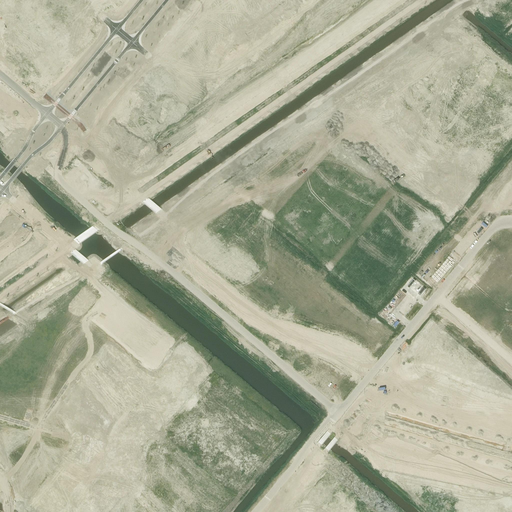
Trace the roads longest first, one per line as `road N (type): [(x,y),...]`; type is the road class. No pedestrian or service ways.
road 1 (track): [(511,223),(491,228),(339,412),(179,280),(175,267),(181,232),(220,205),(275,195)]
road 2 (tertiary): [(402,417),(348,411),(272,500)]
road 3 (tertiary): [(279,506),(352,420),(399,426)]
road 4 (residential): [(155,511),(190,475),(244,391)]
road 5 (residential): [(0,369),(53,445),(15,474)]
road 6 (residential): [(244,391),(298,437),(255,485)]
road 7 (residential): [(511,484),(393,449)]
